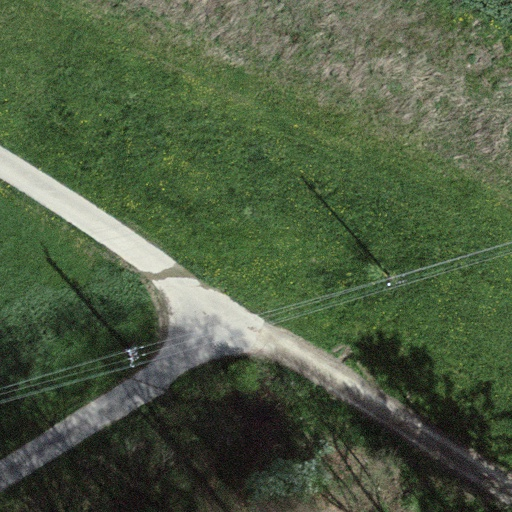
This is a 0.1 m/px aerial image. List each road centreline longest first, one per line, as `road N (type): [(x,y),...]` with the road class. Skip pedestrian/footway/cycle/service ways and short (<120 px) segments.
road 1 (track): [(511,494),(236,322)]
road 2 (track): [(0,488),(236,322)]
road 3 (track): [(236,322),(0,173)]
